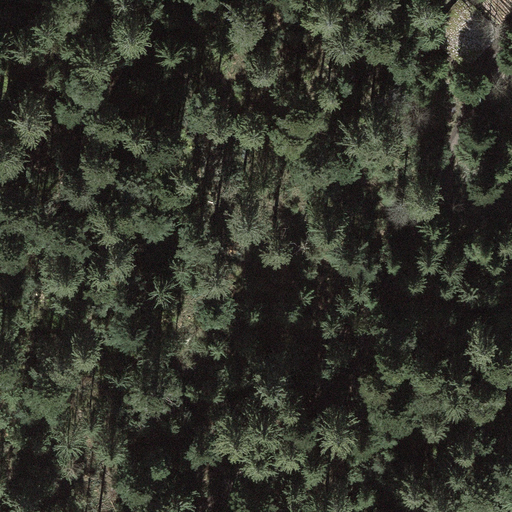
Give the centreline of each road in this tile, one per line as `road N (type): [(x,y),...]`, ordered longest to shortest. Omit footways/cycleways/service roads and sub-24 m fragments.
road 1 (track): [(511,6),(498,16),(459,142),(386,289),(347,348)]
road 2 (track): [(347,348),(175,511)]
